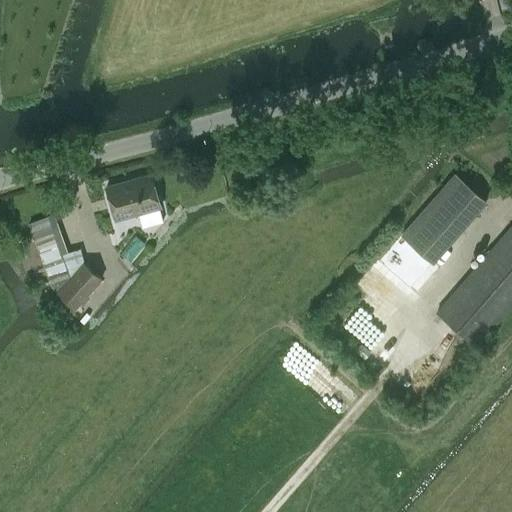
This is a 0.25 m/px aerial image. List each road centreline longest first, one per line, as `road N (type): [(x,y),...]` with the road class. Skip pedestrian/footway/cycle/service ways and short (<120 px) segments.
road 1 (unclassified): [(511,31),(0,177)]
road 2 (track): [(268,511),(417,341),(440,275),(511,193)]
